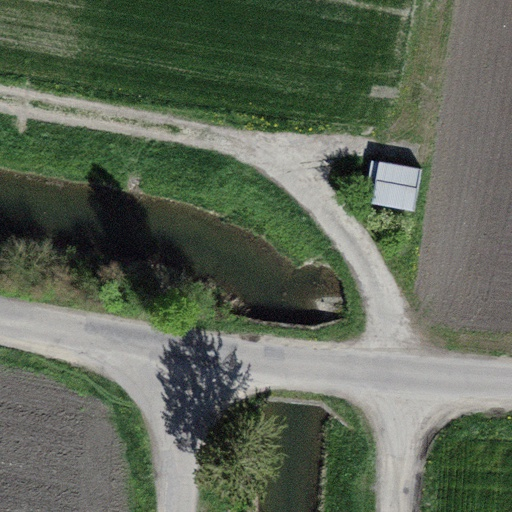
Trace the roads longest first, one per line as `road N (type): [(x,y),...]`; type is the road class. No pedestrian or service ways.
road 1 (track): [(0,102),(228,140),(306,181),(379,286),(401,379)]
road 2 (unclassified): [(511,386),(164,355),(0,324)]
road 3 (track): [(155,511),(164,355)]
road 4 (track): [(397,511),(401,379)]
